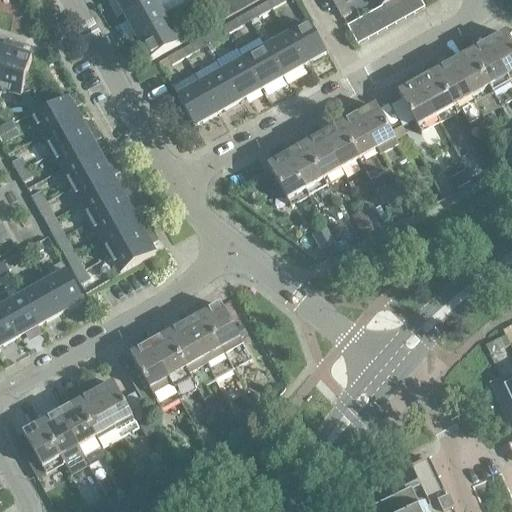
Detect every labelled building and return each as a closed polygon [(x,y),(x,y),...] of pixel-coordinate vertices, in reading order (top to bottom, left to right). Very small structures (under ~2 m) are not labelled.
[(116,0),(127,19),(156,2),(154,0),(116,0)] [(188,0),(194,10),(202,5),(199,0),(188,0)] [(229,19),(219,0),(209,6),(220,25),(229,19)] [(219,0),(229,19),(239,14),(231,0),(219,0)] [(231,0),(239,14),(249,8),(243,0),(231,0)] [(243,0),(249,8),(258,3),(256,0),(243,0)] [(272,0),(268,2),(273,11),(286,4),(284,0),(272,0)] [(343,0),(330,0),(337,11),(346,5),(343,0)] [(377,0),(382,9),(386,6),(396,1),(397,0),(377,0)] [(397,0),(396,1),(406,20),(416,15),(407,0),(397,0)] [(407,0),(416,15),(425,9),(419,0),(407,0)] [(386,6),(396,25),(406,20),(396,1),(386,6)] [(139,40),(168,24),(156,2),(127,19),(139,40)] [(246,15),(251,23),(273,11),(268,2),(246,15)] [(202,5),(194,10),(202,23),(210,18),(202,5)] [(352,16),(346,5),(337,11),(343,21),(352,16)] [(376,12),(387,30),(396,25),(386,6),(382,9),(376,12)] [(44,12),(14,18),(18,38),(48,32),(44,12)] [(387,30),(376,12),(367,17),(377,36),(387,30)] [(224,27),(229,36),(251,23),(246,15),(224,27)] [(377,36),(367,17),(357,22),(368,41),(377,36)] [(368,41),(357,22),(347,28),(358,47),(368,41)] [(168,24),(139,40),(152,63),(181,46),(168,24)] [(288,39),(305,68),(327,55),(311,26),(288,39)] [(203,39),(208,48),(229,36),(224,27),(203,39)] [(511,86),(511,87),(511,44),(507,36),(488,46),(511,86)] [(181,51),(186,60),(208,48),(203,39),(181,51)] [(305,68),(288,39),(267,51),(283,80),(305,68)] [(0,49),(0,91),(2,92),(15,44),(5,41),(3,50),(0,49)] [(15,44),(2,92),(22,97),(33,59),(22,56),(25,47),(15,44)] [(493,96),(502,110),(511,103),(511,87),(511,86),(488,46),(471,56),(493,96)] [(186,60),(181,51),(167,60),(171,68),(186,60)] [(283,80),(267,51),(245,63),(261,92),(283,80)] [(476,106),(484,120),(502,110),(493,96),(471,56),(453,66),(475,106),(476,106)] [(261,92),(245,63),(223,75),(239,104),(261,92)] [(435,76),(458,116),(462,114),(470,128),(484,120),(476,106),(475,106),(453,66),(435,76)] [(239,104),(223,75),(201,88),(218,117),(239,104)] [(417,86),(440,126),(458,116),(435,76),(417,86)] [(440,126),(417,86),(399,96),(422,136),(440,126)] [(218,117),(201,88),(179,100),(195,129),(218,117)] [(44,137),(78,119),(73,110),(82,105),(77,96),(34,120),(44,137)] [(388,173),(407,162),(377,108),(358,119),(380,159),(388,173)] [(44,137),(54,155),(96,131),(91,122),(83,126),(78,119),(44,137)] [(340,129),(363,169),(380,159),(358,119),(340,129)] [(21,137),(13,123),(0,130),(0,142),(3,147),(21,137)] [(322,139),(345,179),(363,169),(340,129),(322,139)] [(54,155),(63,172),(98,153),(93,144),(101,140),(96,131),(54,155)] [(304,149),(327,189),(345,179),(322,139),(304,149)] [(443,169),(460,164),(455,148),(439,153),(443,169)] [(287,160),(309,199),(327,189),(304,149),(287,160)] [(63,172),(73,189),(115,165),(110,156),(102,160),(98,153),(63,172)] [(18,175),(28,170),(22,159),(12,164),(18,175)] [(309,199),(287,160),(269,170),(292,210),(309,199)] [(462,166),(466,173),(474,169),(470,162),(462,166)] [(82,206),(117,187),(112,178),(120,174),(115,165),(73,189),(82,206)] [(28,170),(18,175),(24,186),(34,181),(28,170)] [(458,191),(470,184),(464,174),(452,180),(458,191)] [(82,206),(92,223),(134,200),(129,190),(121,195),(117,187),(82,206)] [(31,200),(37,210),(47,204),(41,194),(31,200)] [(92,223),(101,240),(136,221),(131,212),(139,208),(134,200),(92,223)] [(47,204),(37,210),(43,220),(53,215),(47,204)] [(395,228),(406,222),(397,205),(386,210),(395,228)] [(377,237),(387,232),(373,208),(364,213),(377,237)] [(352,219),(365,244),(377,237),(364,213),(352,219)] [(111,258),(153,234),(148,224),(140,229),(136,221),(101,240),(111,258)] [(4,229),(0,231),(0,241),(3,247),(11,242),(4,229)] [(56,244),(66,239),(60,229),(51,233),(56,244)] [(326,261),(340,254),(326,230),(312,238),(326,261)] [(121,276),(155,256),(150,247),(158,243),(153,234),(111,258),(121,276)] [(66,239),(56,244),(62,255),(72,249),(66,239)] [(337,245),(341,254),(347,250),(342,242),(337,245)] [(25,252),(30,260),(44,252),(39,244),(25,252)] [(30,260),(25,252),(11,260),(16,268),(30,260)] [(76,278),(85,273),(79,262),(69,268),(76,278)] [(85,273),(76,278),(81,288),(91,283),(85,273)] [(45,287),(61,316),(84,304),(67,274),(45,287)] [(61,316),(45,287),(23,299),(40,329),(61,316)] [(40,329),(23,299),(17,289),(0,298),(0,309),(1,312),(18,341),(40,329)] [(202,317),(225,358),(244,348),(221,307),(202,317)] [(0,350),(18,341),(1,312),(0,312),(0,350)] [(234,373),(225,358),(202,317),(185,327),(216,383),(234,373)] [(282,373),(313,364),(299,320),(268,330),(282,373)] [(216,383),(185,327),(167,338),(198,392),(204,403),(211,399),(206,389),(216,383)] [(198,392),(167,338),(149,347),(180,402),(198,392)] [(180,402),(149,347),(131,358),(161,412),(180,402)] [(96,396),(118,437),(136,426),(114,386),(96,396)] [(118,437),(96,396),(78,406),(100,447),(118,437)] [(100,447),(78,406),(60,416),(83,457),(100,447)] [(83,457),(60,416),(42,426),(65,467),(83,457)] [(149,418),(138,424),(146,440),(157,434),(149,418)] [(38,482),(65,467),(42,426),(24,436),(35,456),(26,460),(38,482)] [(238,449),(247,438),(240,428),(226,444),(232,455),(233,455),(238,449)] [(211,429),(201,435),(211,451),(220,445),(211,429)] [(131,503),(119,477),(106,483),(118,509),(131,503)] [(428,511),(424,501),(418,504),(413,491),(370,511),(428,511)] [(87,502),(93,511),(113,511),(103,493),(87,502)] [(136,511),(143,511),(156,505),(151,495),(133,505),(136,511)] [(438,509),(451,504),(448,497),(435,503),(438,509)]
